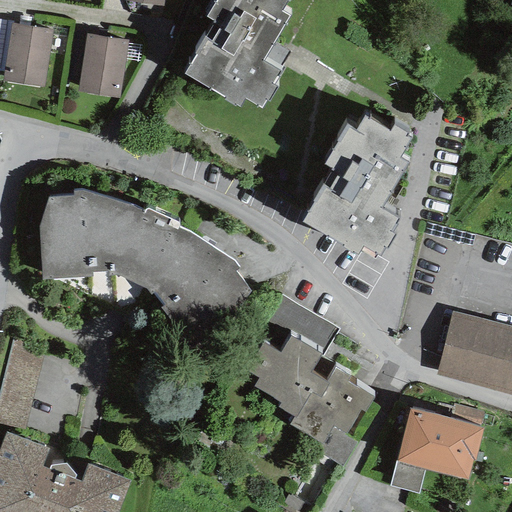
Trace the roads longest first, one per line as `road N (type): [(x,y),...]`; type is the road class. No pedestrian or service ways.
road 1 (residential): [(394,384),(320,267),(270,225),(212,193),(105,155)]
road 2 (residential): [(105,155),(147,68),(147,43),(130,26),(0,5)]
road 3 (residential): [(394,384),(332,511)]
road 4 (residential): [(511,412),(394,384)]
